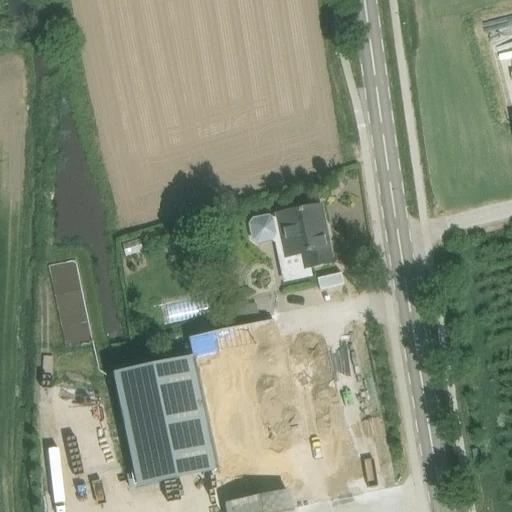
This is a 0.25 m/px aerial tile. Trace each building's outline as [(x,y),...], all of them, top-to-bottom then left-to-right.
[(321,207),(320,206),(275,215),(275,218),(274,218),(269,215),(252,218),(248,225),(252,241),(258,245),(273,242),(275,244),(279,260),(283,284),(313,277),(311,267),(332,263),(325,230),(320,231),(315,208),(321,207)] [(176,244),(180,243),(198,239),(195,224),(173,228),(176,244)] [(252,320),(248,305),(248,302),(227,306),(231,324),(252,320)] [(201,336),(188,339),(192,357),(216,471),(225,511),(293,511),(258,345),(278,341),(274,321),(217,333),(216,327),(200,330),(201,336)] [(129,489),(214,471),(191,358),(113,374),(133,474),(127,475),(129,489)] [(382,477),(359,482),(361,494),(385,488),(382,477)]
